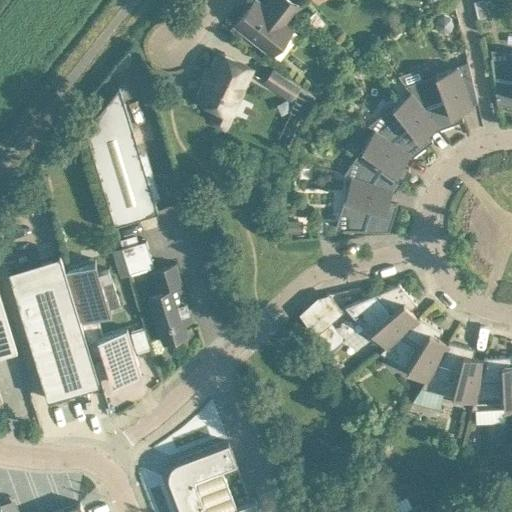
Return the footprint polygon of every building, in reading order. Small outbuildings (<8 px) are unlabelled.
[(257,0),(254,0),(235,24),(272,54),(292,28),(286,23),(299,6),(292,0),(270,0),(272,2),(267,8),(257,0)] [(489,14),(486,0),(473,0),(478,17),(489,14)] [(316,30),(326,21),(315,10),(305,19),(316,30)] [(511,51),(491,48),(492,56),(490,56),(497,101),(511,103),(511,51)] [(220,52),(198,98),(217,107),(211,120),(223,126),(251,67),(220,52)] [(405,84),(410,90),(438,127),(463,118),(463,116),(455,119),(452,113),(472,105),(471,104),(478,101),(468,60),(405,84)] [(265,80),(290,96),(299,83),(274,66),(265,80)] [(158,210),(153,195),(160,193),(146,148),(140,150),(120,84),(85,125),(115,223),(158,210)] [(438,127),(410,90),(393,104),(368,124),(374,128),(412,155),(432,139),(432,138),(425,143),(421,137),(436,125),(438,127)] [(343,173),(351,175),(395,189),(410,168),(409,167),(404,174),(398,170),(409,154),(411,155),(412,155),(374,128),(361,146),(362,147),(343,173)] [(395,189),(351,175),(344,197),(345,197),(335,227),(343,227),(343,228),(389,228),(397,202),(396,202),(393,210),(386,208),(392,189),(394,190),(395,189)] [(146,240),(122,246),(130,273),(153,266),(146,240)] [(59,252),(8,268),(48,397),(50,397),(49,393),(96,378),(98,382),(100,381),(59,252)] [(66,267),(100,377),(110,374),(112,380),(112,382),(141,373),(127,326),(103,333),(97,314),(111,310),(110,306),(120,303),(112,277),(111,277),(108,267),(99,270),(95,259),(66,267)] [(182,316),(190,314),(174,261),(152,268),(159,288),(149,291),(164,339),(187,332),(182,316)] [(411,297),(416,303),(417,302),(399,282),(357,300),(358,301),(346,306),(368,332),(372,329),(385,345),(420,315),(418,316),(405,301),(411,297)] [(0,353),(17,348),(0,292),(0,353)] [(317,295),(299,312),(313,332),(339,309),(325,293),(317,295)] [(406,367),(425,379),(449,340),(447,342),(431,332),(435,325),(442,330),(442,329),(420,315),(385,345),(386,345),(380,350),(406,367)] [(421,386),(473,400),(485,355),(484,355),(484,358),(465,353),(466,346),(474,348),(475,347),(449,340),(425,379),(421,386)] [(473,400),(471,408),(511,405),(511,362),(503,363),(503,356),(511,355),(511,354),(485,355),(473,400)] [(250,498),(228,440),(178,459),(175,461),(172,464),(170,467),(169,471),(169,475),(170,479),(182,511),(260,511),(255,496),(250,498)] [(426,511),(424,507),(420,500),(397,511),(426,511)] [(51,511),(84,511),(82,505),(76,502),(51,511)]
